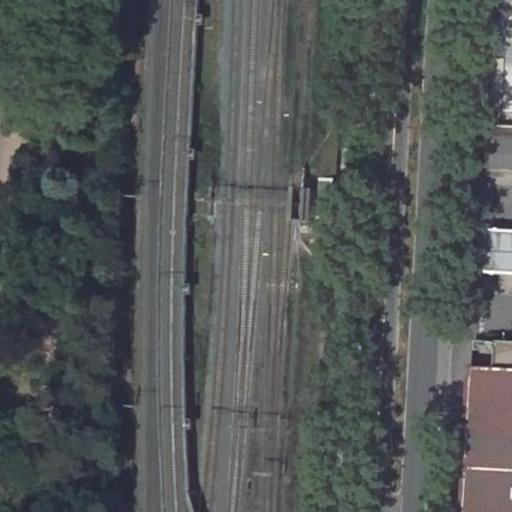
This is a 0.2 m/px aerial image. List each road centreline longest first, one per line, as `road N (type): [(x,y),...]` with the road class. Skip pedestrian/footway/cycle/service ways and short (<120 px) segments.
road 1 (primary): [(418,511),(446,0)]
road 2 (primary): [(397,0),(373,511)]
